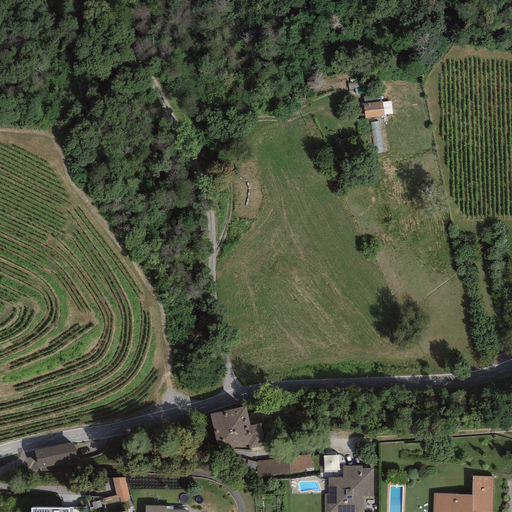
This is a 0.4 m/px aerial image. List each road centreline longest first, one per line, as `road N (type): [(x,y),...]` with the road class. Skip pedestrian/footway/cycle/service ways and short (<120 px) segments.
road 1 (tertiary): [(0,452),(236,396),(459,380),(511,365)]
road 2 (track): [(74,0),(128,33),(182,114),(190,211),(172,415)]
road 3 (track): [(202,406),(215,459),(511,429)]
